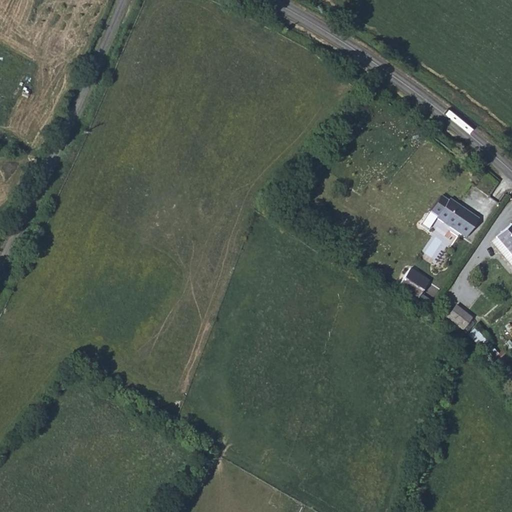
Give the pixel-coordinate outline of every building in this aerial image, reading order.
[(451,197),(444,191),(432,208),(439,213),(438,216),(467,235),(481,214),(452,195),(451,197)] [(511,221),(498,235),(511,249),(511,221)] [(511,249),(498,235),(494,239),(511,257),(511,249)] [(429,284),(409,269),(397,287),(417,301),(429,284)] [(470,320),(454,307),(446,318),(462,330),(470,320)] [(499,367),(510,358),(502,349),(497,353),(492,346),(486,351),(499,367)]
